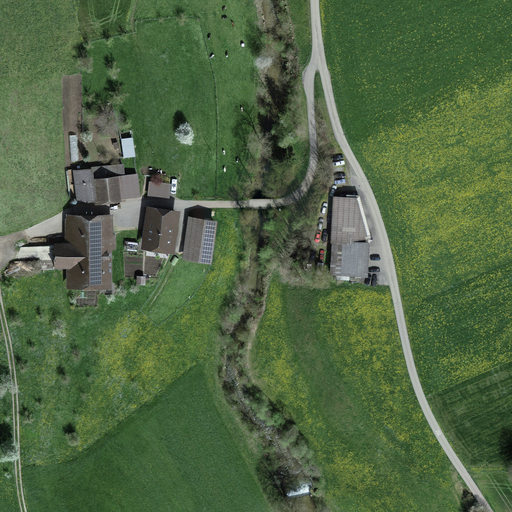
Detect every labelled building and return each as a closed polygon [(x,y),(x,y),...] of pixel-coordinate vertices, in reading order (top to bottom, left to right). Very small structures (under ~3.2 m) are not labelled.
[(136,172),(93,177),(92,168),(73,170),(77,203),(139,195),(136,172)] [(151,183),(150,195),(169,196),(170,184),(151,183)] [(330,273),(364,275),(366,242),(365,242),(366,234),(355,199),(340,198),(334,209),(330,273)] [(173,214),(151,211),(147,243),(169,246),(173,214)] [(110,259),(104,259),(104,216),(73,216),(73,244),(56,244),(56,263),(73,263),(73,282),(110,282),(110,259)] [(209,260),(214,221),(194,218),(189,257),(209,260)]
